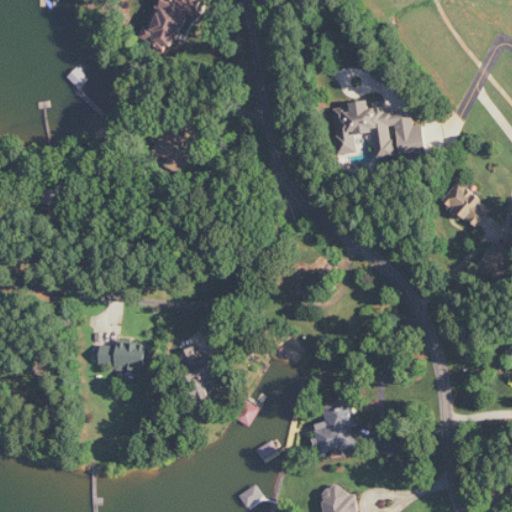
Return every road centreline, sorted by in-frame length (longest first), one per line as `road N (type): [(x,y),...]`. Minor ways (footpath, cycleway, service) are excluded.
road 1 (residential): [(248,0),(276,148),(298,193),(384,264),(444,355),(447,432),(464,511)]
road 2 (residential): [(0,280),(179,307),(226,299),(269,255),(298,193)]
road 3 (track): [(439,0),(511,99)]
